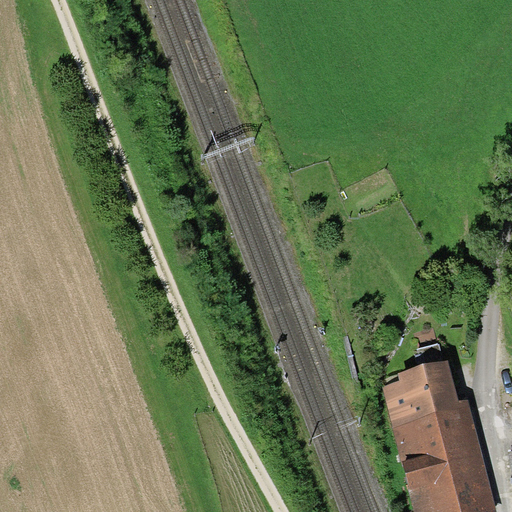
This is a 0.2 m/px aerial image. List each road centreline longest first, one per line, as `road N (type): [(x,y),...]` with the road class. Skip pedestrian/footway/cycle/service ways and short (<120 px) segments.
road 1 (track): [(53,0),(173,302),(276,511)]
road 2 (track): [(511,197),(484,390),(502,498)]
